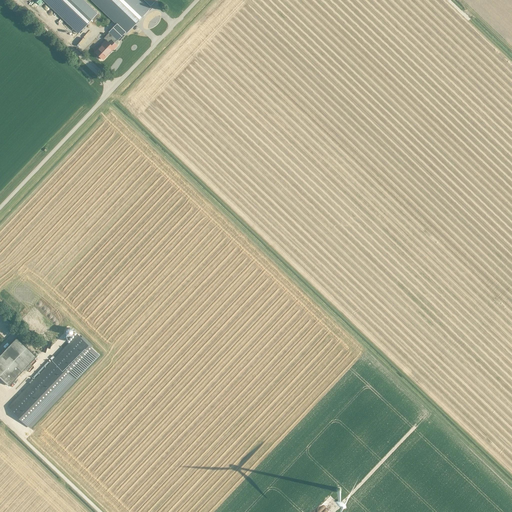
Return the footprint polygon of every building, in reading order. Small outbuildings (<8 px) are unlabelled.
[(97,13),(83,0),(43,0),(78,33),(97,13)] [(100,55),(103,58),(112,48),(114,49),(117,45),(114,43),(117,40),(118,40),(126,32),(126,33),(151,7),(150,6),(154,2),(151,0),(90,0),(116,24),(108,33),(109,33),(103,39),(105,41),(103,43),(104,43),(95,52),(99,56),(100,55)] [(55,336),(30,312),(16,327),(42,351),(55,336)] [(78,335),(8,408),(30,428),(99,355),(78,335)] [(17,337),(0,354),(0,377),(9,386),(37,356),(17,337)]
